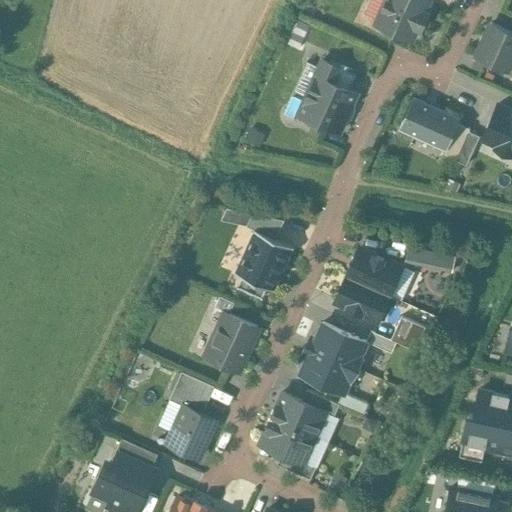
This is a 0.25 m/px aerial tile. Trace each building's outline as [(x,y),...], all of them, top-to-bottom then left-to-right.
[(427,0),(386,0),(375,25),(411,41),(417,30),(420,31),(428,14),(424,12),(430,1),(427,0)] [(511,33),(491,24),(476,58),(507,72),(511,60),(511,33)] [(356,75),(323,61),(316,75),(349,90),(356,75)] [(349,90),(316,75),(298,115),(338,133),(357,93),(349,90)] [(447,155),(457,132),(461,122),(415,101),(400,134),(447,155)] [(511,112),(498,106),(481,143),(511,156),(511,112)] [(456,165),(468,137),(457,132),(447,155),(445,160),(456,165)] [(469,171),(481,143),(468,137),(456,165),(469,171)] [(284,221),(251,214),(251,215),(251,216),(247,226),(246,225),(246,227),(254,231),(254,230),(275,240),(283,223),(284,223),(284,221)] [(275,240),(254,230),(254,231),(253,232),(254,232),(235,273),(235,272),(234,274),(241,277),(236,288),(262,299),(267,289),(274,292),(274,290),(292,250),(293,250),(293,248),(275,240)] [(409,248),(405,262),(429,268),(433,253),(409,248)] [(386,261),(359,249),(347,277),(387,295),(393,282),(395,283),(402,266),(387,259),(386,261)] [(455,258),(433,253),(429,268),(452,273),(455,258)] [(387,295),(347,277),(335,302),(375,320),(387,295)] [(262,331),(223,315),(203,362),(242,379),(262,331)] [(425,328),(401,317),(391,340),(396,343),(414,351),(425,328)] [(366,342),(323,323),(311,349),(360,371),(364,363),(362,356),(361,356),(367,343),(366,342)] [(391,340),(371,331),(366,342),(367,343),(391,354),(396,343),(391,340)] [(360,371),(311,349),(300,374),(343,394),(349,381),(351,382),(357,378),(360,371)] [(215,387),(182,372),(169,400),(184,407),(184,406),(202,414),(215,387)] [(338,404),(306,390),(302,401),(326,412),(326,413),(334,417),(339,405),(338,404)] [(511,397),(480,390),(475,415),(469,414),(460,457),(482,461),(484,449),(511,455),(511,397)] [(302,401),(282,393),(271,418),(315,438),(326,413),(326,412),(302,401)] [(343,394),(338,404),(339,405),(363,416),(368,405),(343,394)] [(202,414),(184,406),(184,407),(167,444),(198,458),(215,420),(202,414)] [(315,438),(271,418),(259,444),(282,454),(303,463),(304,463),(315,438)] [(118,453),(112,466),(109,465),(104,467),(92,493),(110,500),(113,510),(117,511),(136,511),(144,494),(141,492),(152,468),(118,453)] [(303,463),(282,454),(277,465),(310,480),(316,468),(304,463),(303,463)] [(499,511),(502,496),(452,486),(446,511),(499,511)] [(511,511),(511,508),(511,498),(502,496),(499,511),(511,511)] [(206,508),(195,503),(194,505),(177,497),(171,511),(170,510),(168,511),(207,511),(205,511),(206,508)]
